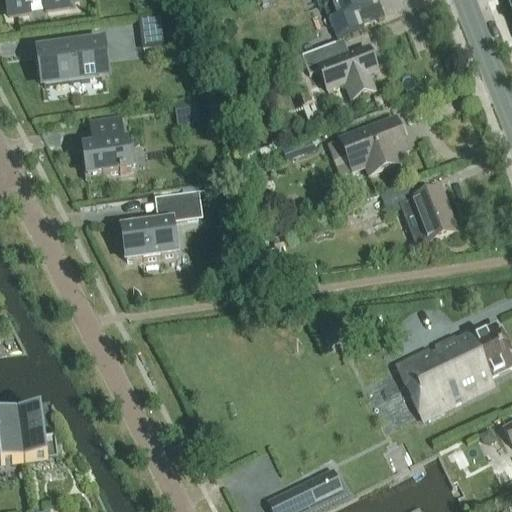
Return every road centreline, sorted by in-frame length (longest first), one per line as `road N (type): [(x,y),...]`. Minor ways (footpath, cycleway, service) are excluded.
road 1 (residential): [(16,188),(185,511)]
road 2 (secondary): [(511,121),(459,0)]
